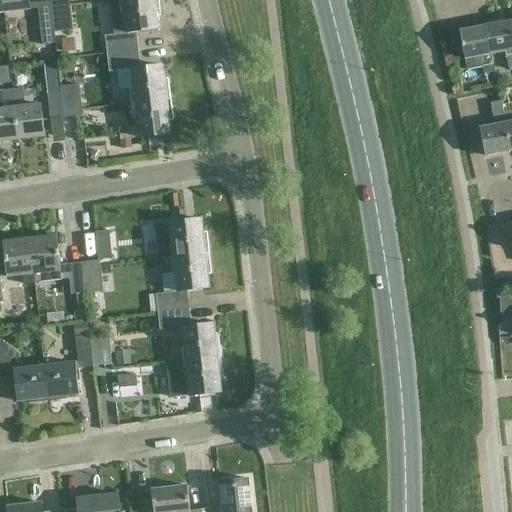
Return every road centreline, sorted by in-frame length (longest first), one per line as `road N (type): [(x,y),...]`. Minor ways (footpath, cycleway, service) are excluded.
road 1 (residential): [(0,462),(250,421),(262,412),(269,388),(244,157)]
road 2 (secondary): [(320,0),(364,184),(388,339),(396,511)]
road 3 (secondary): [(412,511),(402,320),(336,0)]
road 4 (residential): [(0,199),(244,157)]
road 5 (residential): [(244,157),(205,0)]
